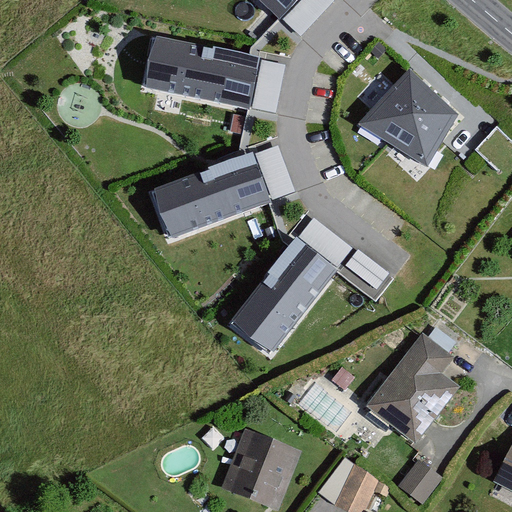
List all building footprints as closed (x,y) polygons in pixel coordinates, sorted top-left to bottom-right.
[(256,0),(278,20),(279,21),(298,0),(256,0)] [(335,1),(333,0),(301,0),(283,19),(301,36),(335,1)] [(248,56),(166,39),(155,91),(156,91),(248,110),(261,59),(254,57),(248,56)] [(286,66),(262,61),(253,109),(277,113),(286,66)] [(455,115),(410,72),(396,87),(366,118),(360,124),(390,142),(426,164),(455,115)] [(247,117),(233,115),(230,132),(243,135),(247,117)] [(511,141),(497,128),(477,149),(481,153),(483,155),(501,171),(511,159),(511,141)] [(277,147),(256,154),(273,200),(294,193),(277,147)] [(212,169),(154,191),(173,242),(270,205),(272,204),(253,154),(247,156),(212,169)] [(313,218),(299,237),(338,267),(352,248),(313,218)] [(290,247),(232,320),(274,353),(338,273),(340,271),(297,238),(292,244),(290,247)] [(436,327),(428,338),(449,353),(453,348),(457,343),(436,327)] [(389,377),(367,406),(376,414),(405,435),(415,443),(421,435),(434,419),(437,415),(452,396),(459,387),(441,374),(454,357),(449,353),(428,338),(423,333),(421,336),(389,377)] [(335,376),(332,380),(345,390),(347,387),(355,377),(342,367),(335,376)] [(278,511),(302,452),(246,429),(244,434),(236,455),(222,488),(269,507),(271,508),(274,509),(278,511)] [(511,447),(504,463),(495,481),(511,490),(511,447)] [(346,458),(319,492),(327,498),(336,505),(355,466),(346,458)] [(432,470),(419,460),(416,463),(399,485),(423,503),(443,478),(442,477),(432,470)] [(364,511),(380,481),(355,466),(336,505),(348,511),(349,511),(364,511)]
